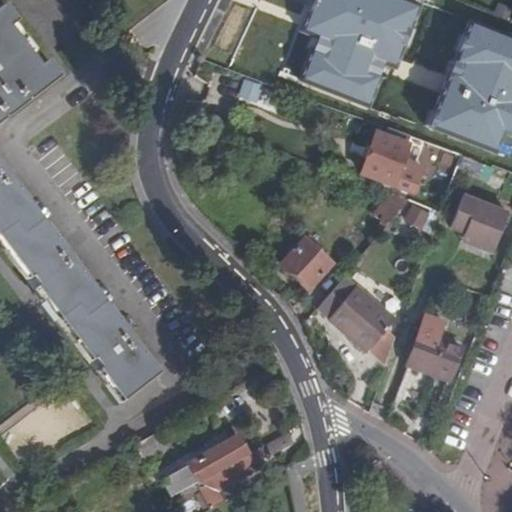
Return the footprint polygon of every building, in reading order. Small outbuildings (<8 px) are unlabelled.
[(0,241),(121,401),(158,372),(153,365),(157,362),(139,338),(135,341),(127,332),(132,328),(114,304),(109,308),(90,283),(95,280),(77,256),(72,259),(65,250),(69,246),(51,222),(47,226),(28,201),(32,198),(14,174),(10,177),(2,168),(7,164),(0,155),(0,119),(55,78),(42,61),(34,67),(5,27),(12,21),(0,4),(0,241)] [(374,109),(393,116),(425,33),(406,26),(400,42),(389,39),(374,79),(384,83),(374,109)] [(425,128),(456,45),(425,33),(393,116),(425,128)] [(246,81),(241,95),(255,100),(260,86),(246,81)] [(275,151),(185,118),(179,142),(189,145),(192,139),(222,150),(248,160),(245,167),(266,175),(270,164),(274,152),(275,151)] [(408,144),(376,132),(361,174),(393,186),(399,170),(408,144)] [(219,158),(245,167),(248,160),(222,150),(219,158)] [(289,157),(274,152),(270,164),(285,169),(289,157)] [(487,179),(491,168),(463,157),(459,165),(478,173),(478,175),(487,179)] [(418,177),(399,170),(393,186),(412,193),(418,177)] [(392,194),(374,215),(386,226),(408,200),(392,194)] [(507,214),(462,196),(449,228),(463,233),(462,238),(474,242),(473,246),(492,253),(507,214)] [(252,224),(267,231),(280,204),(265,197),(252,224)] [(432,232),(437,214),(410,207),(405,226),(432,232)] [(312,245),(305,238),(282,263),(309,288),(329,266),(309,248),(312,245)] [(330,317),(328,319),(367,352),(368,350),(384,332),(394,320),(355,286),(353,289),(341,280),(318,307),(330,317)] [(414,368),(448,380),(461,347),(437,339),(443,323),(424,316),(419,332),(409,357),(417,360),(414,368)] [(394,340),(384,332),(368,350),(385,364),(394,340)] [(414,368),(417,360),(409,357),(407,365),(414,368)] [(37,447),(83,422),(66,388),(0,422),(12,446),(31,437),(37,447)] [(145,459),(171,446),(162,430),(137,444),(145,459)] [(160,481),(175,506),(188,499),(187,497),(183,489),(194,483),(198,491),(209,510),(235,495),(228,483),(255,467),(238,436),(160,481)] [(103,475),(70,492),(80,511),(113,494),(103,475)] [(183,489),(187,497),(198,491),(194,483),(183,489)]
